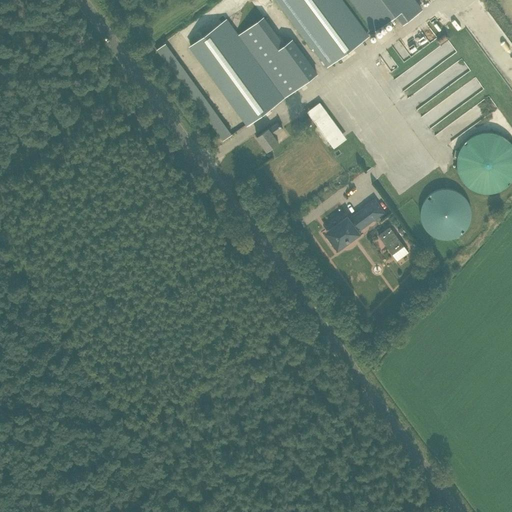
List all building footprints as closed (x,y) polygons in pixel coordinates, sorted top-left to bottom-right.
[(276,0),(327,67),(369,36),(342,0),(276,0)] [(244,123),(317,75),(293,37),(282,44),(263,15),(236,33),(226,17),(186,44),(199,63),(185,72),(166,42),(157,47),(219,141),(234,132),(230,125),(241,118),(244,123)] [(319,103),(309,110),(313,115),(313,114),(321,124),(319,126),(322,131),(321,131),(329,141),(341,132),(319,103)] [(257,137),(267,151),(278,142),(274,136),(282,129),(277,122),(257,137)] [(511,138),(488,132),(466,132),(458,160),(458,184),(483,191),(508,191),(511,177),(511,138)] [(473,226),(457,184),(417,199),(433,242),(473,226)] [(358,212),(359,212),(354,216),(354,215),(353,216),(354,216),(348,220),(347,218),(330,231),(332,234),(329,236),(338,248),(355,235),(354,235),(352,233),(355,231),(356,231),(362,227),(362,228),(362,227),(367,223),(367,224),(368,224),(367,223),(373,218),(374,220),(384,213),(374,199),(364,206),(365,208),(359,212),(358,212)] [(404,246),(390,226),(378,235),(392,254),(404,246)]
